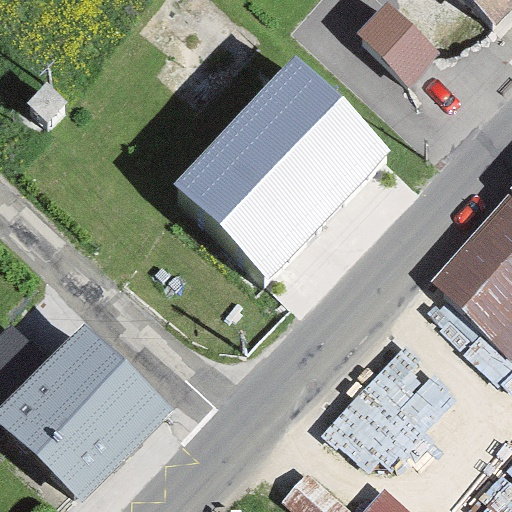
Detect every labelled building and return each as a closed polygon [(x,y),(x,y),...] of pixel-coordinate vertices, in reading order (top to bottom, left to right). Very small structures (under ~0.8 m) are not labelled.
[(511,0),(462,0),(499,33),(511,18),(511,0)] [(400,11),(368,44),(420,93),(451,60),(400,11)] [(184,209),(271,289),(387,165),(301,85),(184,209)] [(27,115),(48,133),(66,114),(45,95),(36,105),(27,115)] [(495,346),(511,327),(511,226),(443,299),(495,346)] [(511,360),(511,327),(495,346),(511,360)] [(1,431),(84,504),(167,421),(84,343),(1,431)] [(408,353),(343,421),(408,482),(472,415),(408,353)] [(352,511),(317,481),(296,508),(301,511),(352,511)]
